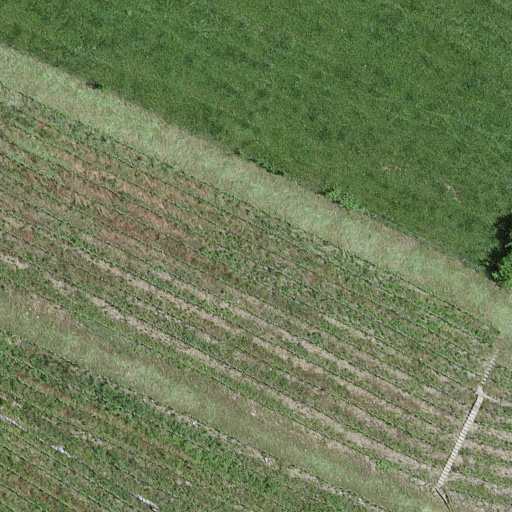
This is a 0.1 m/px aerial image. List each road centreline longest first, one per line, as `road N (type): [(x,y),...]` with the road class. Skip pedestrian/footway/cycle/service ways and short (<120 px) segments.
road 1 (track): [(511,325),(396,256),(0,69)]
road 2 (track): [(0,314),(421,511)]
